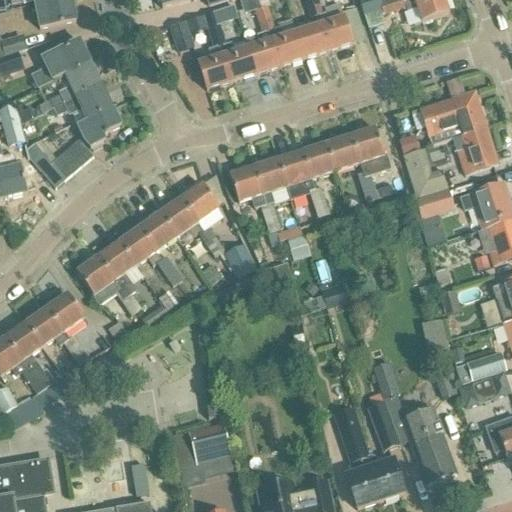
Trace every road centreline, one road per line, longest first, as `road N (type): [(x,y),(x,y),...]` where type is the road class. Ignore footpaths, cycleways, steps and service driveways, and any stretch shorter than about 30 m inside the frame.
road 1 (residential): [(185,148),(496,51)]
road 2 (residential): [(0,293),(91,198),(137,166),(185,148)]
road 3 (residential): [(185,148),(132,55),(115,0)]
